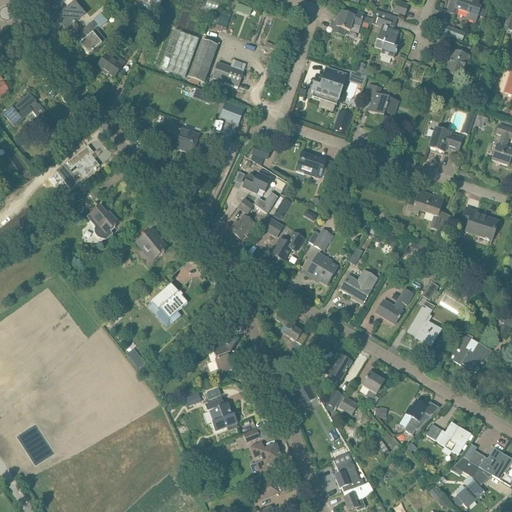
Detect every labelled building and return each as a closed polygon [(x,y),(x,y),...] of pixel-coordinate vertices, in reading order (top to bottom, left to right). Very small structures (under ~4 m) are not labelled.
[(67,9),(65,7),(69,0),(55,0),(54,3),(63,13),(57,19),(61,24),(63,23),(68,28),(66,30),(67,30),(79,20),(85,15),(79,8),(74,3),(71,6),(67,9)] [(476,23),(480,9),(477,8),(480,0),(457,0),(456,3),(451,1),(447,13),(456,16),(458,11),(468,15),(466,20),(476,23)] [(397,2),(395,8),(407,12),(408,6),(397,2)] [(407,12),(395,8),(393,14),(405,17),(407,12)] [(336,18),(332,33),(343,37),(345,31),(350,33),(352,25),(360,28),(364,15),(350,11),(349,15),(341,13),(339,19),(336,18)] [(376,11),(373,20),(372,25),(376,26),(375,27),(381,29),(375,49),(382,52),(380,56),(393,60),(395,55),(396,55),(397,54),(396,53),(397,49),(394,48),(399,34),(389,30),(391,24),(386,22),(388,15),(376,11)] [(83,50),(85,49),(90,54),(88,56),(96,50),(106,42),(96,29),(95,29),(97,28),(99,30),(106,24),(105,22),(108,19),(103,13),(82,31),(88,38),(79,45),(83,50)] [(372,25),(373,20),(365,17),(364,23),(371,26),(372,25)] [(140,29),(135,34),(140,38),(144,34),(140,29)] [(199,40),(174,31),(160,69),(185,78),(199,40)] [(203,85),(217,47),(202,41),(188,79),(203,85)] [(449,58),(444,73),(462,79),(470,58),(451,51),(451,52),(454,53),(452,59),(449,58)] [(116,58),(108,53),(98,67),(114,79),(122,67),(114,61),(116,58)] [(360,63),(356,73),(367,77),(369,72),(364,70),(365,65),(360,63)] [(238,89),(244,73),(217,64),(212,79),(238,89)] [(10,68),(0,76),(0,93),(2,96),(21,80),(10,68)] [(317,77),(312,92),(314,93),(312,98),(336,106),(346,77),(364,83),(366,78),(346,72),(346,73),(331,68),(329,75),(325,74),(323,79),(317,77)] [(372,101),(368,113),(383,118),(385,113),(394,116),(398,103),(379,97),(381,90),(369,85),(364,98),(372,101)] [(212,95),(203,92),(199,102),(209,105),(212,95)] [(11,109),(3,116),(14,129),(24,120),(24,121),(30,115),(32,113),(49,133),(56,126),(39,106),(37,108),(34,104),(35,103),(29,95),(29,96),(12,110),(11,109)] [(225,105),(221,118),(239,125),(244,112),(225,105)] [(340,112),(334,131),(344,134),(350,116),(340,112)] [(152,120),(145,115),(140,120),(147,126),(152,120)] [(473,127),(480,128),(481,118),(474,117),(473,127)] [(462,133),(469,135),(472,126),(465,124),(462,133)] [(169,126),(162,144),(192,155),(199,137),(169,126)] [(511,140),(511,136),(511,130),(499,126),(496,135),(502,137),(498,146),(497,146),(492,162),(508,167),(511,154),(511,151),(506,149),(509,139),(511,140)] [(435,130),(429,148),(444,153),(445,148),(458,152),(462,140),(450,136),(450,135),(435,130)] [(255,144),(252,153),(266,158),(269,149),(255,144)] [(69,176),(70,174),(79,185),(91,173),(99,167),(93,160),(92,161),(90,158),(93,154),(87,147),(80,153),(63,169),(69,176)] [(6,156),(21,177),(23,175),(28,171),(29,171),(17,155),(14,150),(6,156)] [(302,153),(296,172),(319,180),(326,161),(302,153)] [(248,176),(242,188),(256,195),(258,191),(265,194),(271,181),(267,179),(269,174),(261,171),(259,175),(257,174),(255,179),(248,176)] [(23,177),(26,182),(32,177),(29,173),(23,177)] [(411,198),(406,212),(417,216),(419,212),(433,217),(429,230),(444,235),(447,226),(450,217),(440,213),(444,201),(419,193),(419,194),(416,199),(411,198)] [(258,210),(266,216),(275,203),(267,198),(258,210)] [(283,199),(279,207),(286,212),(291,204),(283,199)] [(247,216),(254,207),(244,200),(238,209),(247,216)] [(27,209),(0,230),(0,252),(37,222),(39,221),(29,207),(27,209)] [(110,219),(100,208),(88,219),(95,228),(95,229),(95,230),(95,232),(95,233),(95,234),(96,236),(97,237),(99,238),(101,239),(106,241),(113,235),(110,231),(118,224),(112,217),(110,219)] [(481,214),(473,211),(465,209),(459,227),(466,229),(465,233),(492,242),(498,223),(480,217),(481,214)] [(276,210),(273,216),(280,221),(284,215),(276,210)] [(254,224),(244,216),(238,224),(236,222),(229,232),(241,241),(244,236),(248,238),(257,226),(254,224)] [(276,239),(283,228),(277,224),(270,236),(276,239)] [(137,244),(146,255),(152,263),(161,255),(162,256),(164,254),(163,253),(167,250),(152,231),(137,244)] [(334,237),(323,231),(320,237),(314,233),(308,243),(314,247),(321,251),(326,242),(330,244),(334,237)] [(270,255),(283,263),(290,250),(296,253),(304,239),(293,232),(286,244),(280,240),(270,255)] [(374,236),(373,243),(381,244),(381,237),(374,236)] [(427,257),(430,250),(412,244),(410,251),(407,249),(405,254),(416,258),(417,253),(427,257)] [(363,253),(356,249),(348,263),(355,267),(363,253)] [(333,262),(319,253),(305,276),(318,284),(319,282),(327,287),(338,268),(332,264),(333,262)] [(494,274),(502,277),(505,269),(499,267),(496,269),(494,274)] [(348,277),(340,291),(352,298),(353,297),(356,299),(355,302),(363,306),(372,291),(371,290),(377,280),(364,272),(358,283),(348,277)] [(439,288),(432,283),(422,297),(430,302),(439,288)] [(169,319),(180,310),(187,304),(178,292),(177,293),(171,285),(163,292),(151,302),(159,312),(161,310),(169,319)] [(511,293),(511,288),(502,286),(499,297),(510,300),(511,293)] [(384,302),(376,314),(383,319),(384,318),(395,324),(394,325),(395,326),(402,313),(401,312),(405,307),(407,308),(415,295),(405,289),(394,306),(395,307),(394,308),(384,302)] [(426,302),(407,333),(416,338),(418,336),(423,339),(421,343),(431,349),(442,331),(429,323),(432,318),(429,316),(435,307),(426,302)] [(293,328),(296,325),(278,314),(274,320),(287,327),(283,335),(296,343),(293,348),(299,352),(308,337),(302,334),(293,328)] [(511,319),(504,314),(499,322),(505,325),(498,337),(505,342),(509,336),(511,337),(511,319)] [(473,340),(464,334),(448,359),(461,367),(462,365),(473,372),(481,376),(488,364),(485,362),(491,352),(479,345),(473,354),(466,350),(473,340)] [(224,343),(221,335),(210,339),(213,346),(224,343)] [(218,371),(219,374),(232,369),(230,363),(233,362),(235,360),(236,358),(235,356),(234,354),(231,352),(237,343),(230,339),(224,347),(213,352),(217,361),(214,362),(215,363),(207,366),(210,374),(218,371)] [(133,350),(126,355),(138,371),(145,365),(133,350)] [(325,377),(339,385),(351,363),(340,357),(336,364),(334,362),(330,368),(325,377)] [(299,374),(294,368),(285,376),(290,382),(292,380),(295,383),(300,379),(297,376),(299,374)] [(370,374),(364,383),(361,388),(369,393),(366,398),(376,405),(379,399),(375,396),(378,391),(379,391),(384,383),(370,374)] [(305,381),(294,387),(304,404),(315,398),(305,381)] [(334,392),(326,405),(329,406),(327,410),(332,412),(335,407),(341,396),(334,392)] [(186,401),(189,409),(201,404),(198,396),(186,401)] [(345,399),(339,409),(351,416),(357,406),(345,399)] [(221,407),(219,401),(205,406),(207,412),(210,411),(214,423),(211,424),(215,433),(227,429),(228,433),(238,429),(236,425),(237,425),(234,415),(232,416),(227,405),(221,407)] [(427,409),(416,402),(412,409),(410,408),(405,415),(407,416),(412,419),(404,432),(412,436),(416,431),(417,432),(431,418),(424,414),(427,409)] [(376,409),(374,417),(381,418),(383,410),(376,409)] [(471,436),(458,428),(457,430),(450,425),(445,434),(432,426),(427,435),(426,436),(458,456),(466,444),(471,436)] [(247,444),(259,439),(256,431),(243,435),(247,444)] [(382,442),(375,447),(382,459),(390,453),(382,442)] [(258,458),(260,463),(256,465),(261,476),(268,473),(266,469),(283,463),(278,449),(276,450),(275,446),(264,450),(262,444),(250,448),(254,460),(258,458)] [(475,452),(469,462),(479,468),(499,481),(503,474),(505,475),(511,462),(511,460),(501,454),(500,456),(493,451),(487,461),(484,459),(485,458),(475,452)] [(336,457),(342,473),(353,469),(347,453),(336,457)] [(469,462),(463,459),(455,469),(462,473),(472,479),(473,482),(456,497),(456,498),(452,501),(459,509),(463,505),(467,509),(478,499),(477,498),(483,493),(479,488),(491,478),(478,470),(479,468),(469,462)] [(351,491),(357,489),(367,485),(364,479),(355,483),(351,471),(344,474),(343,474),(335,477),(340,490),(349,486),(351,491)] [(273,477),(256,485),(263,501),(280,494),(273,477)] [(435,484),(439,488),(444,484),(440,480),(435,484)] [(357,489),(359,494),(367,491),(369,490),(367,485),(357,489)] [(441,498),(435,490),(430,494),(436,502),(443,509),(448,505),(441,498)] [(359,494),(352,496),(344,500),(348,511),(349,511),(356,509),(357,511),(365,509),(361,500),(359,494)]
